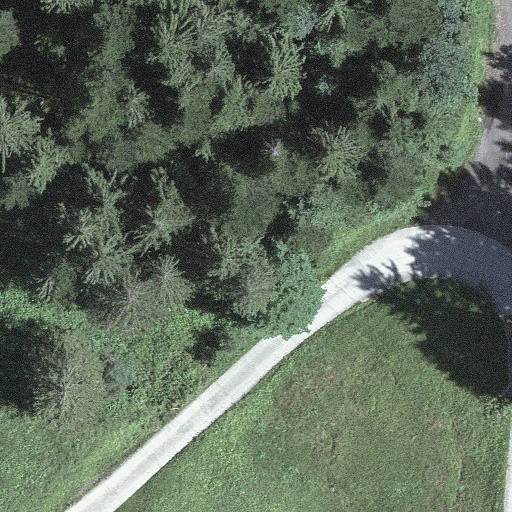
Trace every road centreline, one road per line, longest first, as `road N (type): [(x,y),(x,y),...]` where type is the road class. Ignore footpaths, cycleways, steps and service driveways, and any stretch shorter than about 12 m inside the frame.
road 1 (unclassified): [(511,278),(443,249),(376,269),(334,294),(88,511)]
road 2 (track): [(471,256),(511,27)]
